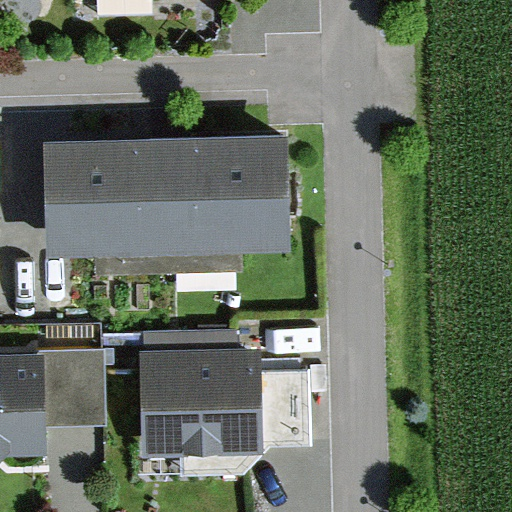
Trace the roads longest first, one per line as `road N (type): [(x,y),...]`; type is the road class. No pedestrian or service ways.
road 1 (residential): [(351,78),(361,511)]
road 2 (residential): [(0,86),(351,78)]
